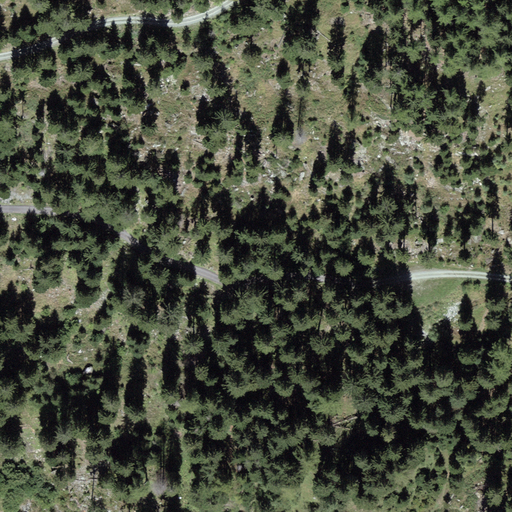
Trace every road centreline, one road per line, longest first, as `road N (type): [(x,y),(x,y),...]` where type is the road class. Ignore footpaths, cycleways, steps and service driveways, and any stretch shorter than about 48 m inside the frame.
road 1 (track): [(0,207),(92,215),(157,258),(239,284),(288,276),(361,284),(432,273),(511,280)]
road 2 (track): [(233,0),(179,25),(116,20),(0,58)]
